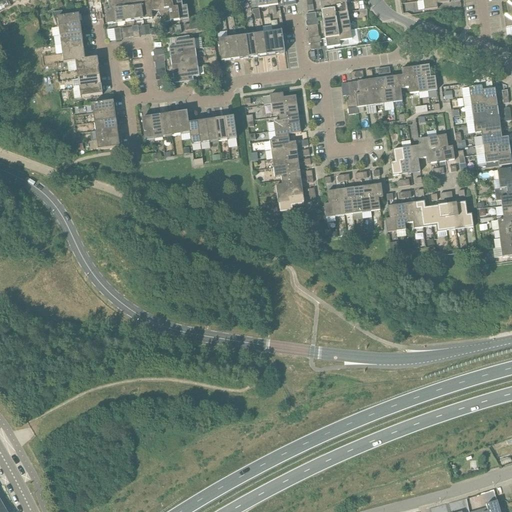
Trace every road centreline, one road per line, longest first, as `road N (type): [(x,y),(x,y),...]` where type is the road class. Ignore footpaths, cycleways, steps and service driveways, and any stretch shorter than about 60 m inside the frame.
road 1 (tertiary): [(0,170),(46,196),(93,276),(163,327),(350,356),(439,355)]
road 2 (trunk): [(511,368),(322,433),(177,511)]
road 3 (trunk): [(224,511),(370,441),(511,393)]
road 4 (residential): [(153,97),(220,101),(232,83),(305,73)]
road 5 (residential): [(378,511),(511,472)]
